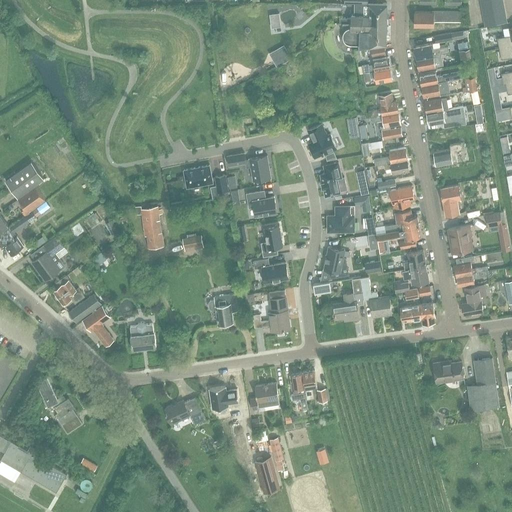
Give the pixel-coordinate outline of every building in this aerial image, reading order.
[(340,17),(340,22),(345,22),(352,22),(354,22),(355,22),(376,23),(386,23),(386,3),(382,3),(382,5),(355,5),(355,9),(355,13),(352,13),(352,17),(345,17),(340,17)] [(279,6),(269,7),(270,14),(278,13),(280,13),(279,6)] [(414,11),(414,25),(434,26),(434,21),(462,22),(463,12),(434,11),(434,12),(414,11)] [(279,19),(271,20),(271,29),(280,28),(279,19)] [(346,32),(344,35),(344,38),(346,41),(349,43),(351,43),(361,44),(361,48),(367,47),(386,44),(386,23),(376,23),(355,22),(354,22),(352,22),(351,29),(349,30),(346,32)] [(499,48),(511,45),(511,27),(509,28),(510,35),(504,36),(497,37),(499,48)] [(463,30),(435,36),(436,43),(465,37),(463,30)] [(417,58),(441,54),(449,52),(448,46),(432,49),(431,43),(415,46),(417,58)] [(511,45),(499,48),(500,51),(500,54),(501,59),(511,56),(511,45)] [(385,55),(383,46),(371,48),(373,57),(385,55)] [(288,52),(277,58),(281,65),(292,59),(288,52)] [(435,67),(435,66),(443,65),(441,54),(417,58),(419,70),(435,67)] [(369,71),(390,68),(388,57),(372,60),(373,65),(369,65),(369,64),(361,66),(363,73),(369,71)] [(369,71),(363,73),(364,81),(371,80),(370,78),(375,77),(376,83),(392,80),(390,68),(369,71)] [(506,83),(511,81),(511,70),(501,73),(502,77),(503,84),(506,83)] [(436,71),(419,74),(422,85),(444,81),(447,81),(457,79),(459,79),(462,78),(461,78),(460,72),(443,75),(437,76),(436,71)] [(462,78),(459,79),(459,82),(465,82),(466,90),(476,89),(475,76),(471,77),(465,78),(462,78)] [(444,81),(422,85),(424,97),(449,92),(447,81),(444,81)] [(396,100),(392,101),(391,93),(378,95),(381,109),(376,109),(368,110),(369,117),(398,112),(396,100)] [(443,98),(424,101),(427,113),(448,109),(447,100),(444,101),(443,98)] [(500,100),(493,101),(495,109),(502,108),(500,100)] [(448,109),(427,113),(429,124),(443,121),(444,127),(464,124),(466,123),(463,106),(453,108),(448,109)] [(402,135),(400,127),(390,129),(389,125),(400,123),(398,112),(369,117),(370,122),(383,120),(384,126),(381,127),(382,134),(383,138),(402,135)] [(313,141),(309,143),(315,157),(327,151),(327,152),(337,148),(330,133),(327,135),(322,123),(308,129),(313,141)] [(370,142),(371,148),(383,146),(382,140),(370,142)] [(455,151),(462,149),(461,143),(449,145),(450,149),(434,152),(436,165),(457,161),(455,151)] [(391,162),(407,159),(404,147),(388,150),(389,155),(374,158),(375,165),(384,163),(391,162)] [(244,152),(227,155),(229,165),(245,162),(246,167),(251,166),(253,180),(271,177),(271,175),(272,175),(271,168),(269,168),(267,155),(245,159),(244,152)] [(391,162),(384,163),(385,169),(391,168),(393,174),(409,171),(407,159),(391,162)] [(18,197),(35,185),(44,179),(32,162),(6,180),(18,197)] [(338,162),(324,165),(325,172),(320,174),(322,182),(321,182),(323,188),(324,187),(325,195),(340,192),(337,178),(342,177),(338,162)] [(235,165),(237,178),(246,177),(244,164),(235,165)] [(210,165),(184,170),(187,188),(213,182),(210,165)] [(225,175),(216,176),(218,191),(228,190),(225,175)] [(382,188),(386,187),(396,185),(394,179),(378,183),(379,189),(382,188)] [(366,181),(359,183),(361,194),(369,193),(366,181)] [(457,199),(461,198),(458,184),(440,188),(445,215),(459,213),(457,199)] [(29,211),(45,199),(35,185),(18,197),(26,209),(21,212),(25,217),(30,213),(29,211)] [(391,189),(393,203),(394,207),(411,205),(410,198),(414,197),(412,185),(391,189)] [(379,189),(369,191),(370,198),(389,195),(388,187),(382,188),(379,189)] [(238,190),(231,191),(232,199),(239,197),(238,190)] [(261,190),(246,193),(249,208),(254,207),(255,216),(257,215),(257,217),(262,216),(262,214),(277,212),(274,196),(262,198),(261,190)] [(361,195),(355,196),(356,204),(362,203),(363,210),(371,209),(368,194),(361,195)] [(46,201),(32,211),(36,217),(50,207),(46,201)] [(337,212),(329,212),(329,229),(355,229),(355,203),(337,204),(337,212)] [(158,209),(158,208),(157,206),(142,208),(142,210),(146,235),(147,235),(149,248),(164,245),(159,215),(160,215),(159,209),(158,209)] [(417,215),(412,216),(410,210),(395,213),(397,224),(385,226),(386,232),(419,226),(417,215)] [(488,226),(502,223),(506,222),(504,211),(499,211),(485,214),(488,226)] [(0,234),(9,228),(0,214),(0,234)] [(11,233),(21,227),(26,223),(22,219),(9,228),(0,234),(0,245),(1,247),(5,245),(11,254),(24,246),(17,236),(14,238),(11,233)] [(106,222),(111,232),(117,230),(111,219),(106,222)] [(283,245),(279,223),(264,226),(266,241),(260,242),(263,256),(278,253),(277,246),(283,245)] [(375,225),(367,226),(369,234),(376,233),(375,225)] [(469,225),(448,229),(452,253),(472,249),(470,238),(472,237),(469,225)] [(376,234),(377,241),(401,237),(401,236),(405,235),(406,242),(415,240),(415,238),(421,237),(419,226),(386,232),(376,234)] [(69,230),(59,238),(67,249),(77,241),(69,230)] [(201,234),(183,238),(185,250),(203,247),(201,234)] [(45,280),(64,266),(64,265),(55,252),(63,246),(56,236),(43,245),(47,251),(32,262),(45,280)] [(116,240),(115,243),(117,246),(120,246),(123,244),(123,241),(122,238),(118,238),(116,240)] [(406,242),(400,243),(401,249),(416,246),(415,240),(406,242)] [(326,256),(325,256),(326,257),(326,260),(325,259),(325,260),(324,268),(328,269),(330,278),(349,275),(346,257),(344,256),(345,249),(328,246),(326,256)] [(408,268),(426,265),(423,250),(408,253),(409,260),(403,261),(405,269),(408,268)] [(101,251),(93,257),(97,262),(105,257),(101,251)] [(471,268),(470,262),(470,256),(456,259),(457,264),(454,265),(456,275),(472,272),(483,270),(487,270),(487,265),(480,267),(471,268)] [(254,268),(262,267),(265,283),(288,279),(286,263),(270,266),(269,259),(253,261),(254,268)] [(380,260),(365,262),(367,271),(381,268),(380,260)] [(402,271),(404,279),(411,278),(412,284),(429,281),(426,266),(426,265),(408,268),(409,269),(402,271)] [(78,267),(73,271),(76,275),(81,271),(78,267)] [(473,278),(484,276),(488,275),(487,270),(483,270),(472,272),(456,275),(458,286),(474,283),(473,278)] [(59,287),(53,291),(63,304),(71,298),(75,303),(85,296),(79,288),(78,287),(78,288),(76,289),(69,280),(66,275),(56,282),(59,287)] [(378,297),(377,292),(371,293),(369,277),(361,278),(364,300),(370,299),(373,316),(381,315),(381,313),(391,311),(389,296),(378,297)] [(429,277),(429,285),(440,286),(440,278),(429,277)] [(363,300),(364,300),(361,278),(352,279),(354,293),(344,295),(345,303),(333,304),(335,319),(350,316),(350,320),(359,318),(357,305),(364,304),(363,300)] [(330,281),(313,284),(315,294),(331,291),(330,281)] [(396,292),(405,290),(409,289),(408,282),(400,283),(399,281),(394,282),(396,292)] [(481,296),(486,295),(484,284),(465,288),(468,302),(462,303),(464,314),(483,310),(482,303),(481,296)] [(420,295),(431,293),(430,285),(419,287),(420,295)] [(405,290),(406,299),(419,297),(417,288),(409,289),(405,290)] [(76,321),(101,303),(94,293),(69,311),(76,321)] [(235,293),(214,296),(214,299),(211,299),(208,302),(209,307),(212,310),(215,309),(217,324),(233,321),(232,311),(238,310),(235,293)] [(286,320),(285,311),(287,310),(287,308),(287,309),(286,304),(287,304),(286,303),(285,298),(286,298),(286,296),(270,299),(272,312),(269,312),(270,319),(261,321),(260,313),(253,315),(254,327),(271,325),(271,331),(276,330),(276,335),(278,336),(285,335),(286,334),(286,329),(290,329),(289,320),(286,320)] [(420,310),(422,318),(423,323),(436,321),(433,302),(422,303),(423,310),(420,310)] [(408,320),(422,318),(420,310),(423,310),(422,303),(401,307),(403,320),(408,320)] [(114,339),(101,322),(110,316),(102,305),(83,320),(91,330),(93,328),(106,345),(114,339)] [(132,349),(149,346),(156,346),(154,332),(152,323),(145,324),(143,322),(141,322),(138,323),(137,325),(130,326),(131,335),(130,335),(132,349)] [(428,341),(420,343),(422,354),(430,352),(428,341)] [(414,362),(422,360),(420,353),(413,354),(414,362)] [(471,409),(499,405),(492,357),(474,359),(477,383),(467,385),(471,409)] [(447,363),(447,361),(434,363),(436,381),(464,377),(462,361),(447,363)] [(49,373),(58,396),(67,392),(58,369),(49,373)] [(305,387),(306,391),(312,390),(311,386),(317,385),(314,369),(302,371),(303,372),(305,387)] [(305,391),(306,391),(305,387),(303,372),(290,374),(293,393),(302,392),(302,394),(303,401),(300,401),(303,416),(302,416),(303,420),(309,419),(305,391)] [(68,433),(82,423),(73,408),(75,407),(69,397),(65,400),(62,396),(57,398),(47,377),(36,382),(48,407),(53,404),(58,412),(56,414),(68,433)] [(326,378),(327,390),(335,389),(333,377),(326,378)] [(257,397),(250,398),(252,409),(252,408),(253,413),(259,412),(259,408),(259,407),(258,401),(263,400),(263,406),(280,403),(277,382),(255,385),(257,397)] [(225,386),(210,388),(213,408),(228,406),(228,403),(239,401),(237,389),(226,390),(225,386)] [(318,402),(328,399),(325,387),(315,390),(318,402)] [(202,411),(197,413),(190,399),(184,402),(183,400),(164,409),(171,423),(177,421),(178,424),(190,418),(189,417),(191,417),(195,424),(206,419),(202,411)] [(258,417),(251,419),(252,427),(260,426),(258,417)] [(433,420),(432,423),(433,426),(437,427),(439,426),(441,423),(439,420),(436,419),(433,420)] [(30,445),(27,451),(0,435),(0,449),(2,451),(3,450),(5,452),(1,459),(57,492),(67,474),(37,456),(40,451),(30,445)] [(270,439),(278,470),(284,468),(283,462),(285,462),(278,437),(270,439)] [(319,440),(307,443),(309,452),(321,449),(319,440)] [(90,449),(88,453),(104,461),(106,456),(90,449)] [(271,456),(255,460),(264,491),(279,487),(271,456)] [(94,471),(97,465),(83,458),(80,463),(94,471)] [(81,488),(83,490),(86,491),(89,490),(91,487),(92,484),(90,481),(88,479),(85,479),(82,480),(80,482),(80,485),(81,488)]
